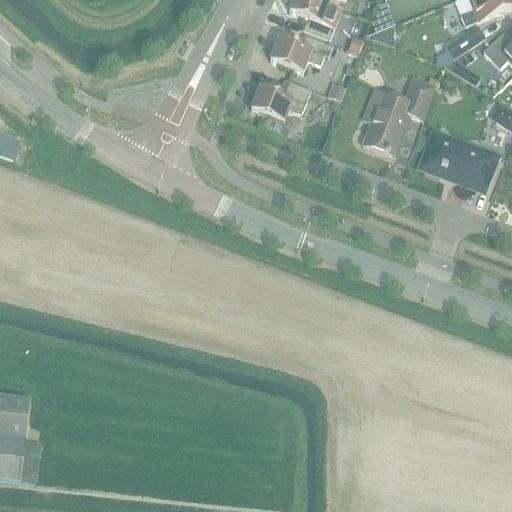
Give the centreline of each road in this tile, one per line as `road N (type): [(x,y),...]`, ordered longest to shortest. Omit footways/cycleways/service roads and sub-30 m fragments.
road 1 (residential): [(422,291),(300,245),(148,170)]
road 2 (residential): [(148,170),(232,0)]
road 3 (residential): [(148,170),(85,137),(0,67)]
road 4 (residential): [(451,215),(320,163)]
